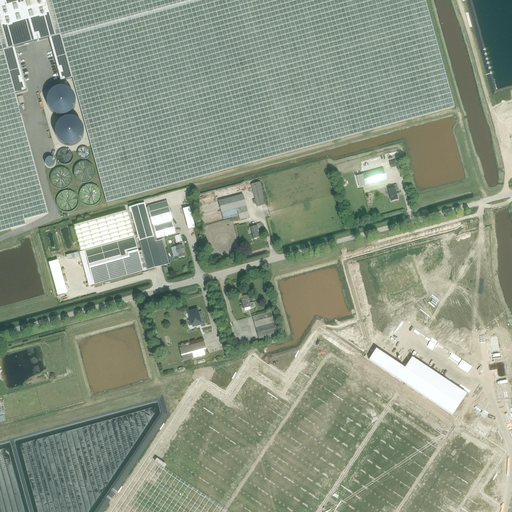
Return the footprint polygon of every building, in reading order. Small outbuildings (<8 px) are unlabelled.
[(0,0),(0,27),(6,50),(15,47),(49,38),(57,36),(46,0),(0,0)] [(46,0),(57,36),(61,35),(72,78),(106,203),(454,108),(424,0),(46,0)] [(0,231),(26,225),(24,220),(47,214),(15,94),(3,51),(6,50),(0,27),(0,231)] [(57,36),(49,38),(60,81),(72,78),(61,35),(57,36)] [(6,50),(3,51),(15,94),(26,91),(15,47),(6,50)] [(75,103),(75,99),(74,96),(72,94),(69,92),(66,90),(63,89),(60,89),(57,90),(54,91),(51,93),(49,96),(47,98),(47,102),(46,105),(47,108),(48,111),(50,114),(53,116),(56,117),(59,118),(62,118),(65,117),(68,116),(71,114),(73,112),(74,109),(75,106),(75,103)] [(25,97),(18,99),(21,109),(28,106),(25,97)] [(89,155),(89,153),(89,151),(88,149),(86,148),(84,148),(82,148),(81,148),(79,149),(78,151),(77,153),(77,155),(78,156),(79,158),(81,159),(82,160),(84,160),(86,159),(88,158),(89,156),(89,155)] [(57,156),(57,158),(57,160),(58,162),(60,163),(62,165),(64,165),(66,165),(68,164),(70,163),(71,161),(72,159),(72,157),(72,155),(71,153),(69,151),(67,150),(65,150),(63,150),(61,150),(59,152),(58,153),(57,156)] [(46,159),(46,160),(46,161),(45,161),(45,162),(45,163),(45,164),(46,165),(46,166),(47,166),(47,167),(48,167),(49,167),(50,168),(51,168),(52,167),(53,167),(54,166),(54,165),(55,165),(55,164),(55,163),(55,162),(55,161),(55,160),(54,160),(54,159),(53,159),(53,158),(52,158),(51,158),(50,158),(49,158),(48,158),(47,158),(47,159),(46,159)] [(95,173),(94,170),(93,167),(92,165),(90,164),(87,162),(85,162),(82,162),(80,163),(78,164),(76,166),(74,168),(73,170),(73,173),(74,176),(75,178),(76,180),(79,182),(81,183),(84,183),(87,183),(89,182),(92,180),(93,178),(94,175),(95,173)] [(72,177),(71,175),(70,173),(68,171),(66,169),(64,168),(61,168),(58,168),(56,169),(54,170),(52,172),(51,174),(50,177),(50,180),(50,182),(51,185),(53,187),(55,188),(58,189),(60,190),(63,190),(66,189),(68,187),(70,185),(71,183),(72,180),(72,177)] [(362,174),(357,175),(360,187),(365,185),(386,180),(383,168),(377,170),(362,174)] [(257,207),(266,205),(260,182),(251,184),(257,207)] [(101,195),(100,193),(99,190),(98,188),(96,186),(93,185),(91,185),(88,185),(85,186),(83,187),(81,189),(80,191),(79,194),(79,196),(79,199),(80,201),(82,203),(84,205),(87,206),(89,207),(92,207),(94,206),(97,204),(98,203),(100,200),(101,198),(101,195)] [(394,188),(388,190),(391,201),(397,200),(395,192),(399,190),(397,185),(393,186),(394,188)] [(78,200),(77,198),(76,196),(74,194),(72,192),(70,191),(67,191),(64,191),(62,192),(60,194),(58,196),(57,198),(56,201),(56,203),(57,206),(58,208),(60,210),(62,212),(65,213),(67,213),(70,213),(72,212),(74,210),(76,208),(77,206),(78,203),(78,200)] [(236,209),(246,206),(242,194),(218,201),(221,213),(236,209)] [(236,209),(239,220),(249,217),(246,206),(236,209)] [(168,208),(149,213),(152,225),(153,225),(157,239),(176,234),(172,223),(171,220),(172,220),(168,208)] [(146,209),(131,213),(139,242),(154,238),(146,209)] [(127,212),(74,228),(81,253),(84,252),(85,253),(134,238),(127,212)] [(258,230),(261,228),(259,224),(256,225),(257,226),(250,227),(254,239),(260,238),(258,230)] [(85,253),(56,261),(64,289),(93,281),(95,287),(144,272),(143,268),(146,266),(142,252),(138,253),(134,238),(85,253)] [(154,238),(139,242),(142,252),(146,266),(148,271),(168,265),(161,241),(155,243),(154,238)] [(178,258),(185,256),(182,245),(181,242),(177,243),(178,246),(175,246),(178,258)] [(250,308),(253,307),(253,303),(249,303),(247,295),(241,297),(244,309),(250,307),(250,308)] [(191,321),(188,321),(189,326),(192,325),(200,323),(201,325),(204,324),(201,312),(198,313),(197,310),(195,311),(191,312),(189,312),(191,321)] [(258,339),(276,334),(270,312),(252,317),(258,339)] [(199,380),(110,511),(484,511),(463,498),(497,448),(317,329),(288,372),(284,379),(251,356),(224,396),(199,380)] [(204,342),(179,349),(182,361),(207,354),(204,342)] [(501,351),(490,352),(491,359),(502,358),(501,351)] [(381,353),(373,364),(457,420),(471,398),(416,361),(409,372),(381,353)]
